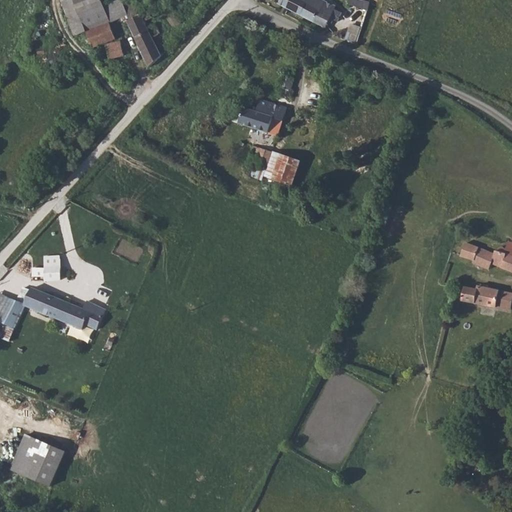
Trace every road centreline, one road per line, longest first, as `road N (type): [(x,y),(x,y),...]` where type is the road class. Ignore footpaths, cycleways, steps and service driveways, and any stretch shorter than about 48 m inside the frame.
road 1 (unclassified): [(237,4),(0,261)]
road 2 (unclassified): [(511,127),(477,104),(237,4)]
